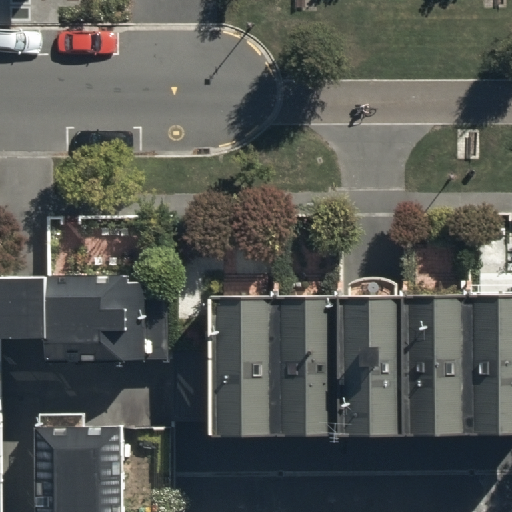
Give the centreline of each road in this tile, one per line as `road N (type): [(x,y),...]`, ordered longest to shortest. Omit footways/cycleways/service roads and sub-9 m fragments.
road 1 (residential): [(0,97),(282,101)]
road 2 (residential): [(282,101),(511,101)]
